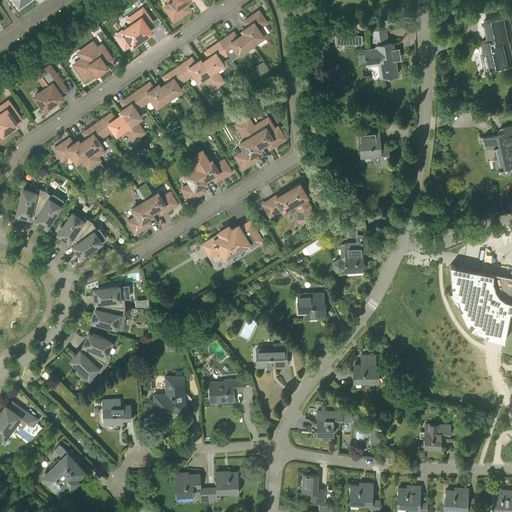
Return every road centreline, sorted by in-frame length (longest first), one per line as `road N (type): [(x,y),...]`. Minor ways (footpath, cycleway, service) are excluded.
road 1 (residential): [(62,280),(146,248),(293,159),(287,37),(276,0)]
road 2 (residential): [(235,0),(26,144),(11,160),(0,207)]
road 3 (residential): [(401,242),(426,108),(422,0)]
road 4 (residential): [(278,450),(289,414),(375,299),(401,242)]
road 5 (residential): [(511,468),(381,465),(278,450)]
road 6 (residential): [(138,458),(164,450),(278,450)]
road 7 (residential): [(0,374),(54,332),(64,308),(62,280)]
